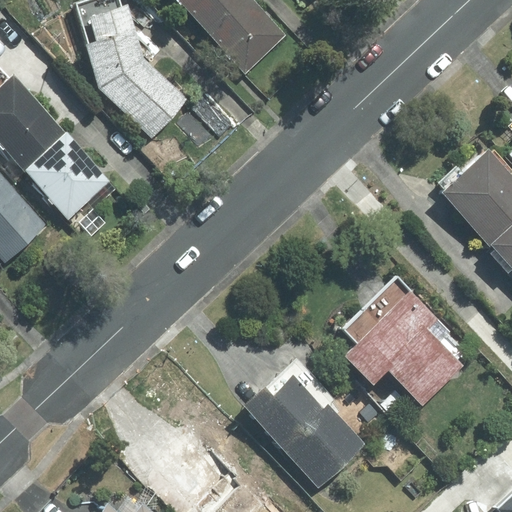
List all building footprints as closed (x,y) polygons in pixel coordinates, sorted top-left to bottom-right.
[(119,0),(83,0),(75,3),(100,87),(152,135),(186,99),(144,61),(127,5),(122,6),(119,0)] [(179,0),(207,29),(238,0),(179,0)] [(253,0),(238,0),(207,29),(245,71),(285,35),(253,0)] [(0,142),(24,169),(65,132),(13,76),(10,79),(0,68),(0,142)] [(65,132),(24,169),(68,218),(109,182),(65,132)] [(445,190),(442,192),(490,245),(511,224),(511,174),(489,150),(464,172),(458,165),(438,183),(445,190)] [(0,255),(5,262),(47,226),(0,172),(0,255)] [(511,224),(490,245),(495,250),(491,253),(508,272),(511,268),(511,224)] [(397,277),(345,329),(359,343),(346,356),(374,384),(388,369),(423,404),(461,366),(455,360),(465,351),(448,334),(451,332),(397,277)] [(297,357),(244,406),(319,485),(363,444),(328,406),(336,399),(297,357)] [(172,471),(225,421),(189,384),(136,434),(172,471)] [(214,511),(216,511),(267,464),(232,428),(181,478),(214,511)] [(306,511),(310,509),(273,470),(229,511),(306,511)] [(511,511),(511,494),(497,508),(500,511),(511,511)] [(152,511),(143,504),(141,506),(128,496),(117,509),(109,502),(100,511),(152,511)]
